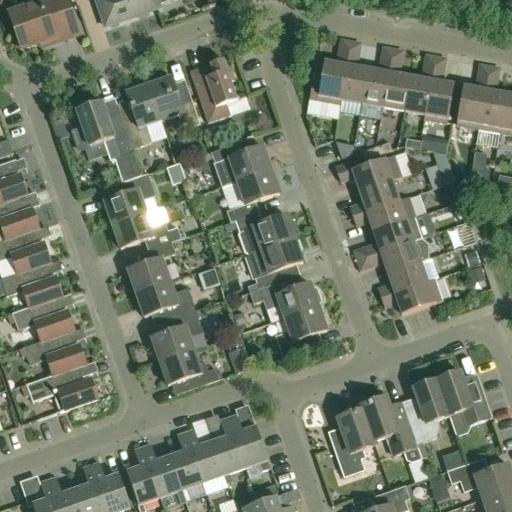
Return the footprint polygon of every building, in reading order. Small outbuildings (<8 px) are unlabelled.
[(47,42),(48,45),(50,47),(78,37),(65,0),(38,0),(40,4),(10,14),(23,51),(47,42)] [(95,0),(105,29),(160,10),(158,6),(162,5),(162,4),(169,2),(169,0),(95,0)] [(340,103),(348,61),(337,59),(336,66),(324,64),(324,67),(316,66),(309,102),(340,108),(341,103),(340,103)] [(361,107),(368,72),(357,70),(358,63),(348,61),(340,103),(341,103),(361,107)] [(231,84),(234,83),(231,75),(228,76),(223,62),(190,74),(208,126),(231,118),(227,107),(237,103),(231,84)] [(368,72),(361,107),(383,110),(390,69),(380,67),(379,74),(368,72)] [(404,114),(410,80),(399,78),(400,70),(390,69),(383,110),(404,114)] [(425,118),(433,76),(422,74),(421,82),(410,80),(404,114),(424,118),(425,118)] [(446,127),(453,87),(442,85),(443,78),(433,76),(425,118),(424,118),(423,123),(446,127)] [(180,106),(171,80),(148,88),(161,124),(178,118),(184,133),(200,127),(191,102),(180,106)] [(478,132),(487,86),(476,84),(475,91),(463,89),(456,128),(478,132)] [(499,136),(507,97),(496,95),(497,88),(487,86),(478,132),(499,136)] [(161,124),(148,88),(126,96),(135,122),(123,126),(132,153),(152,146),(148,135),(153,134),(150,127),(161,124)] [(511,138),(511,97),(507,97),(499,136),(511,138)] [(101,104),(89,109),(76,113),(83,131),(73,134),(79,152),(89,149),(89,150),(104,145),(110,164),(116,162),(124,185),(142,179),(132,153),(123,126),(122,123),(110,128),(101,104)] [(419,153),(421,144),(406,142),(405,150),(419,153)] [(0,146),(0,160),(13,156),(12,152),(9,144),(0,146)] [(421,144),(419,153),(433,155),(435,147),(421,144)] [(375,150),(378,158),(392,153),(389,146),(375,150)] [(222,190),(271,173),(262,149),(238,158),(235,147),(211,155),(215,166),(213,167),(222,190)] [(356,157),(353,149),(340,154),(342,162),(356,157)] [(364,163),(378,158),(375,150),(361,155),(364,163)] [(438,168),(448,164),(446,158),(433,156),(438,168)] [(401,180),(393,159),(361,170),(358,163),(343,168),(335,171),(340,185),(350,182),(350,185),(355,183),(359,194),(392,183),(401,180)] [(448,164),(438,168),(445,189),(455,185),(453,176),(448,164)] [(28,198),(20,177),(13,179),(8,165),(0,167),(0,206),(20,200),(28,198)] [(185,183),(179,166),(176,168),(168,170),(173,187),(185,183)] [(476,180),(474,188),(486,191),(490,173),(472,170),(470,179),(476,180)] [(255,205),(279,197),(271,173),(222,190),(230,213),(227,215),(231,226),(235,224),(259,216),(255,205)] [(112,228),(146,216),(142,203),(155,199),(148,177),(142,179),(124,185),(128,196),(104,204),(112,228)] [(476,180),(470,179),(463,178),(461,186),(474,188),(476,180)] [(511,180),(499,178),(496,192),(497,192),(511,195),(511,188),(511,180)] [(399,203),(392,183),(359,194),(362,205),(349,210),(353,219),(399,204),(399,203)] [(39,232),(32,211),(25,213),(20,200),(0,206),(0,244),(5,242),(5,243),(32,234),(39,232)] [(415,221),(407,200),(399,203),(399,204),(353,219),(356,229),(369,225),(373,235),(415,221)] [(178,231),(168,235),(164,225),(151,229),(146,216),(112,228),(120,252),(144,244),(148,254),(172,246),(182,242),(178,231)] [(295,241),(286,218),(262,226),(259,216),(235,224),(247,258),(295,241)] [(377,246),(353,254),(356,264),(422,242),(415,221),(373,235),(377,246)] [(36,247),(32,234),(5,243),(5,242),(0,244),(0,263),(11,260),(17,276),(17,277),(44,268),(51,266),(44,245),(36,247)] [(295,241),(247,258),(259,292),(282,284),(279,273),(303,265),(295,241)] [(383,266),(387,276),(420,265),(429,262),(428,247),(422,242),(356,264),(360,274),(383,266)] [(136,296),(170,285),(162,261),(175,257),(172,246),(148,254),(152,264),(128,273),(136,296)] [(479,265),(475,253),(467,256),(471,268),(479,265)] [(427,285),(420,265),(387,276),(391,287),(378,291),(381,301),(427,285)] [(48,281),(44,268),(17,277),(17,276),(0,282),(0,293),(4,292),(6,300),(23,294),(29,310),(29,311),(55,302),(56,302),(63,300),(56,279),(48,281)] [(484,279),(480,269),(468,273),(472,283),(484,279)] [(220,287),(214,271),(198,277),(204,293),(220,287)] [(434,282),(427,285),(381,301),(384,311),(398,306),(401,318),(431,308),(442,304),(434,282)] [(318,310),(318,309),(322,304),(317,291),(311,290),(310,286),(286,294),(282,284),(259,292),(259,293),(250,296),(255,307),(263,304),(266,313),(280,309),(284,322),(318,310)] [(195,313),(192,303),(188,292),(174,297),(170,285),(136,296),(144,320),(168,312),(172,322),(199,313),(199,312),(195,313)] [(60,315),(56,302),(55,302),(29,311),(29,310),(8,318),(11,326),(15,324),(18,334),(35,328),(40,344),(41,345),(67,336),(75,334),(67,313),(60,315)] [(326,333),(318,310),(284,322),(289,335),(275,339),(283,361),(306,352),(302,342),(326,333)] [(194,353),(189,340),(203,335),(198,320),(201,319),(199,313),(172,322),(175,333),(151,341),(160,365),(194,353)] [(205,315),(206,336),(224,335),(223,314),(205,315)] [(244,326),(241,316),(233,319),(236,329),(244,326)] [(72,349),(67,336),(41,345),(40,344),(19,352),(22,360),(27,359),(30,368),(46,362),(52,378),(52,379),(79,370),(87,368),(79,347),(72,349)] [(244,351),(231,356),(238,376),(251,372),(244,351)] [(205,366),(199,368),(194,353),(160,365),(168,388),(192,380),(196,391),(219,383),(215,372),(208,374),(205,366)] [(84,383),(79,370),(52,379),(52,378),(22,389),(26,400),(30,398),(33,405),(54,398),(60,415),(67,413),(98,402),(91,381),(84,383)] [(477,377),(463,382),(460,375),(459,375),(458,373),(455,372),(444,376),(443,378),(443,380),(436,383),(449,419),(460,415),(465,431),(491,422),(477,377)] [(449,419),(436,383),(430,385),(429,383),(427,382),(415,386),(414,388),(415,390),(413,391),(421,416),(407,420),(417,447),(437,440),(439,429),(437,423),(449,419)] [(394,425),(385,400),(360,409),(362,413),(373,445),(374,444),(385,440),(388,449),(393,447),(397,458),(404,455),(407,463),(412,465),(421,462),(417,447),(407,420),(394,425)] [(362,413),(338,421),(346,446),(333,450),(344,481),(365,473),(361,462),(366,461),(363,452),(375,448),(374,444),(373,445),(362,413)] [(228,421),(246,471),(262,465),(265,473),(270,471),(256,430),(242,434),(236,418),(228,421)] [(246,471),(228,421),(220,423),(226,440),(212,445),(227,486),(232,484),(229,477),(246,471)] [(227,486),(212,445),(199,449),(193,432),(185,435),(203,486),(220,480),(222,488),(227,486)] [(203,486),(185,435),(177,438),(183,455),(170,459),(184,501),(189,499),(186,492),(203,486)] [(184,501),(170,459),(156,464),(150,447),(142,450),(160,501),(177,495),(179,503),(184,501)] [(160,501),(142,450),(134,453),(140,470),(126,475),(139,511),(145,511),(143,507),(160,501)] [(511,492),(511,479),(508,467),(484,476),(480,463),(447,475),(451,487),(460,484),(464,495),(478,490),(482,503),(511,492)] [(130,511),(119,477),(105,482),(99,465),(91,468),(106,511),(130,511)] [(106,511),(91,468),(83,471),(88,487),(75,492),(81,511),(106,511)] [(440,492),(443,485),(441,478),(429,483),(433,494),(440,492)] [(81,511),(75,492),(62,497),(56,480),(48,483),(57,511),(81,511)] [(57,511),(48,483),(40,486),(45,502),(31,507),(33,511),(57,511)] [(275,487),(265,491),(269,502),(276,499),(279,498),(275,487)] [(407,511),(405,503),(409,502),(405,489),(377,499),(381,511),(378,511),(407,511)] [(511,511),(511,492),(482,503),(485,511),(511,511)] [(242,511),(293,511),(293,509),(283,511),(280,511),(276,499),(269,502),(242,511)]
